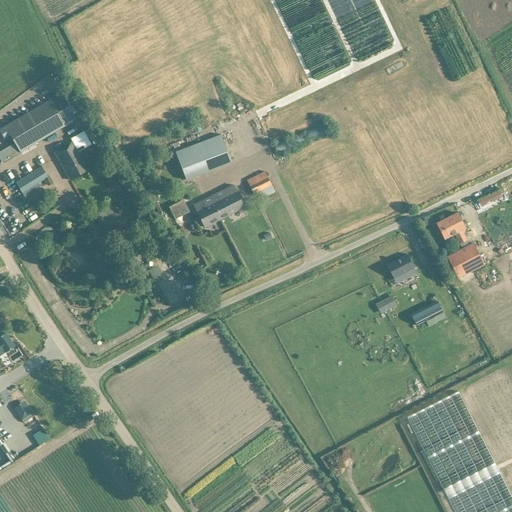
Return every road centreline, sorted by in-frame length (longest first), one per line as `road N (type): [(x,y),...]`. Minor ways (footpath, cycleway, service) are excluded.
road 1 (unclassified): [(89,381),(208,313),(511,173)]
road 2 (unclassified): [(89,381),(0,244)]
road 3 (unclassified): [(179,511),(89,381)]
